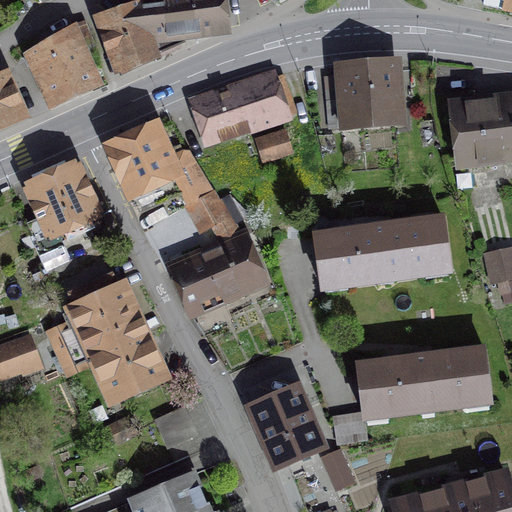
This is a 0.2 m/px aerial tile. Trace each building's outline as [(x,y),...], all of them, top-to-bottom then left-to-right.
[(130,0),(131,5),(93,19),(116,79),(160,63),(155,50),(231,40),(226,0),(130,0)] [(79,25),(22,56),(50,111),(105,86),(79,25)] [(407,61),(334,68),(340,133),(408,127),(407,61)] [(9,71),(0,74),(0,133),(31,119),(9,71)] [(277,81),(191,109),(206,153),(291,126),(277,81)] [(511,95),(448,105),(458,173),(511,164),(511,95)] [(158,122),(103,148),(131,204),(176,183),(189,210),(186,212),(201,239),(212,233),(219,244),(240,231),(230,220),(216,196),(213,196),(190,157),(179,164),(158,122)] [(286,136),(254,145),(260,166),(292,157),(286,136)] [(79,162),(21,187),(47,245),(105,219),(79,162)] [(443,218),(313,235),(321,292),(451,275),(443,218)] [(246,238),(165,271),(188,327),(269,295),(246,238)] [(511,251),(485,258),(492,287),(511,282),(511,251)] [(64,312),(77,340),(140,311),(128,283),(64,312)] [(140,311),(77,340),(92,373),(155,344),(140,311)] [(30,342),(0,353),(0,384),(1,388),(42,373),(30,342)] [(173,383),(155,344),(92,373),(110,412),(173,383)] [(486,349),(356,365),(362,418),(493,402),(486,349)] [(301,384),(245,408),(272,472),(329,448),(301,384)] [(185,412),(157,425),(165,443),(193,430),(185,412)] [(360,417),(334,421),(337,441),(363,437),(360,417)] [(511,511),(511,491),(507,473),(392,503),(394,511),(511,511)] [(210,511),(196,476),(127,504),(130,511),(210,511)]
